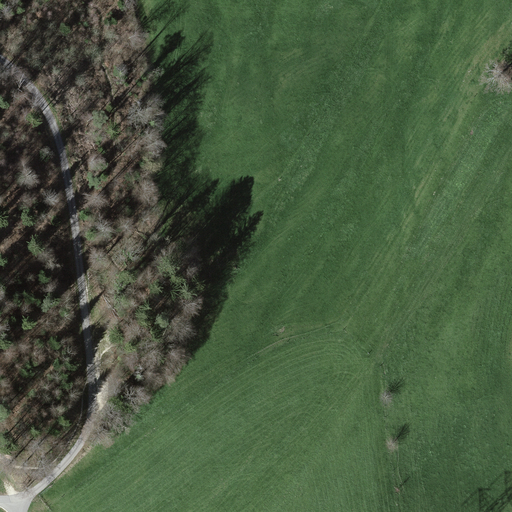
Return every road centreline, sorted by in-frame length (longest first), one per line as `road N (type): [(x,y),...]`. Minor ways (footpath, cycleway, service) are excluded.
road 1 (unclassified): [(0,498),(23,496),(55,473),(84,434),(92,402),(62,151),(36,92),(0,57)]
road 2 (track): [(380,351),(511,149)]
road 3 (track): [(167,48),(110,64),(39,55)]
